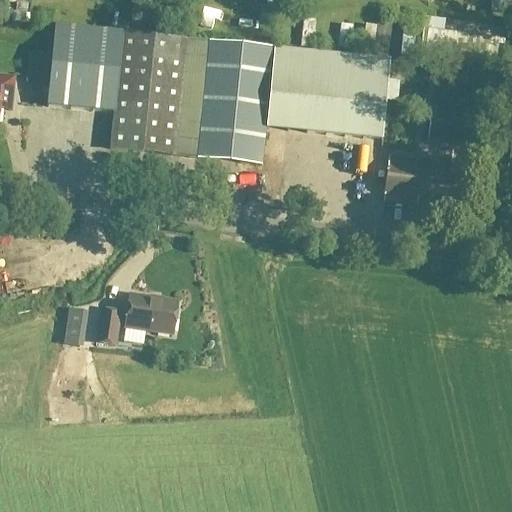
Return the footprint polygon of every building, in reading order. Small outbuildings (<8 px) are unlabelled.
[(13,0),(14,16),(34,15),(33,0),(13,0)] [(179,7),(133,1),(131,22),(176,28),(179,7)] [(307,24),(305,47),(316,48),(317,24),(307,24)] [(342,51),(354,52),(357,29),(345,28),(342,51)] [(366,44),(378,46),(381,30),(369,28),(366,44)] [(113,116),(112,119),(109,152),(260,168),(264,132),(380,144),(389,65),(56,30),(48,109),(113,116)] [(498,44),(422,34),(418,58),(496,67),(498,44)] [(47,84),(51,58),(34,55),(30,81),(47,84)] [(0,108),(7,109),(6,113),(8,113),(11,81),(0,80),(0,108)] [(428,116),(425,140),(470,145),(472,121),(428,116)] [(453,211),(458,168),(386,160),(381,203),(382,204),(382,203),(453,211)] [(127,299),(123,331),(170,338),(175,306),(127,299)] [(83,316),(68,314),(63,347),(78,350),(83,316)] [(117,316),(101,314),(96,346),(112,348),(117,316)]
